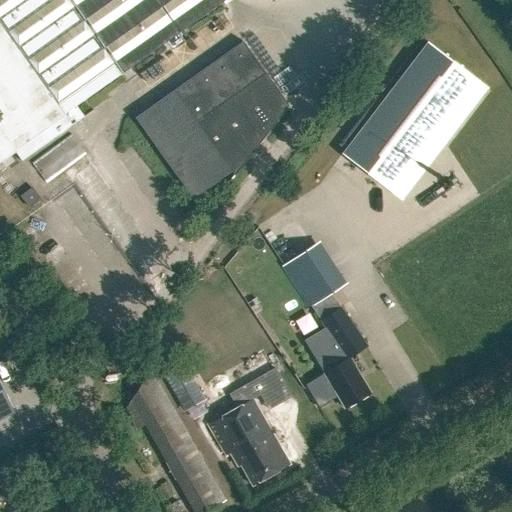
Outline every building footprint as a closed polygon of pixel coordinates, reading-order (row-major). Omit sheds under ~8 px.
[(0,0),(0,160),(14,151),(36,181),(75,153),(62,134),(86,117),(78,106),(226,0),(0,0)] [(288,105),(242,41),(134,118),(192,199),(231,172),(234,176),(288,105)] [(428,43),(342,155),(391,192),(476,80),(428,43)] [(260,228),(284,266),(310,307),(339,288),(314,248),(315,247),(303,227),(290,236),(278,217),(260,228)] [(327,362),(332,370),(323,375),(330,386),(322,392),(327,401),(335,396),(343,409),(368,394),(354,371),(354,365),(349,357),(365,347),(341,308),(320,322),(337,349),(334,351),(337,356),(327,362)] [(137,429),(144,425),(193,511),(204,511),(225,500),(150,369),(125,408),(137,429)] [(205,400),(190,374),(183,378),(180,371),(168,378),(171,384),(169,386),(184,412),(205,400)] [(244,386),(252,400),(272,388),(264,374),(244,386)] [(0,388),(0,418),(12,412),(0,388)] [(225,457),(228,455),(236,469),(240,467),(251,487),(288,466),(251,403),(208,428),(225,457)]
